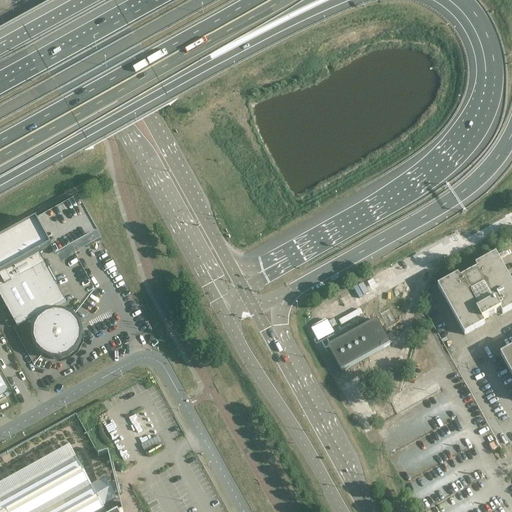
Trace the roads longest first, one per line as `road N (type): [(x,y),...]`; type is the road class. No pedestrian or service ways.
road 1 (motorway): [(462,0),(478,17),(493,61),(465,135),(406,189),(270,266)]
road 2 (motorway): [(0,181),(339,0)]
road 3 (unclassified): [(244,511),(165,369),(148,358),(0,434)]
road 4 (secondary): [(53,0),(218,307)]
road 5 (secondary): [(229,264),(86,0)]
road 6 (motorway): [(289,292),(464,190),(511,133)]
road 7 (secondary): [(218,307),(341,511)]
road 8 (motorway): [(0,113),(204,0)]
road 9 (secondary): [(365,511),(274,346)]
road 10 (motorway): [(157,0),(0,86)]
road 11 (motorway): [(146,59),(312,0)]
road 12 (motorway): [(0,141),(146,59)]
road 13 (unknown): [(511,322),(473,348),(511,416)]
road 14 (motorway): [(146,59),(254,0)]
